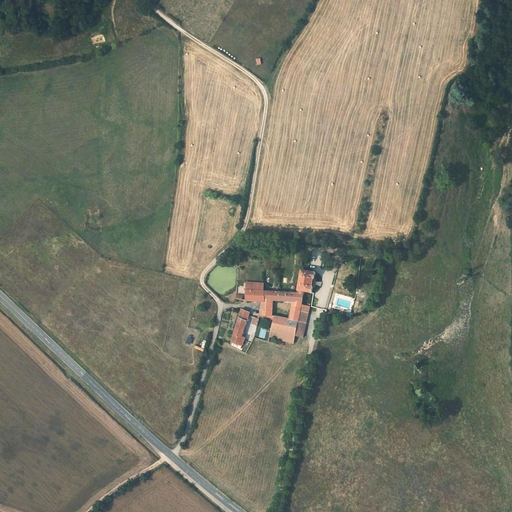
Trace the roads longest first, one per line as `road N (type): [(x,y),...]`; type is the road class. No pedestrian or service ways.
road 1 (track): [(172,25),(241,69),(266,103),(244,228),(201,279),(220,306)]
road 2 (secondary): [(170,455),(0,295)]
road 3 (track): [(277,511),(319,314)]
road 4 (unclassified): [(220,306),(187,426),(170,455)]
